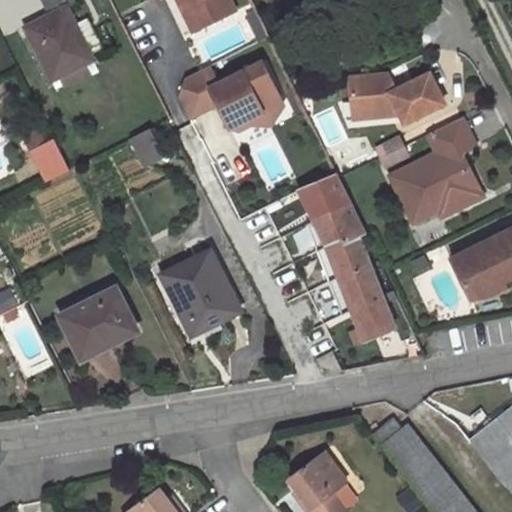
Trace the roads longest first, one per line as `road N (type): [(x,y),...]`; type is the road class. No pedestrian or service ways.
road 1 (residential): [(183,417),(511,355)]
road 2 (residential): [(9,440),(183,417)]
road 3 (residential): [(450,0),(511,118)]
